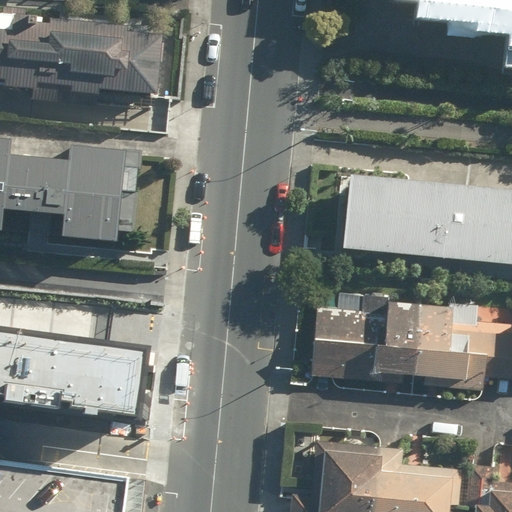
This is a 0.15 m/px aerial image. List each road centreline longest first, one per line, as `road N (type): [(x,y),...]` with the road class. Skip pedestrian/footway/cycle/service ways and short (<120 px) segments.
road 1 (secondary): [(209,511),(258,0)]
road 2 (unknown): [(221,394),(511,421)]
road 3 (unknown): [(0,255),(233,269)]
road 4 (unknown): [(215,457),(0,437)]
